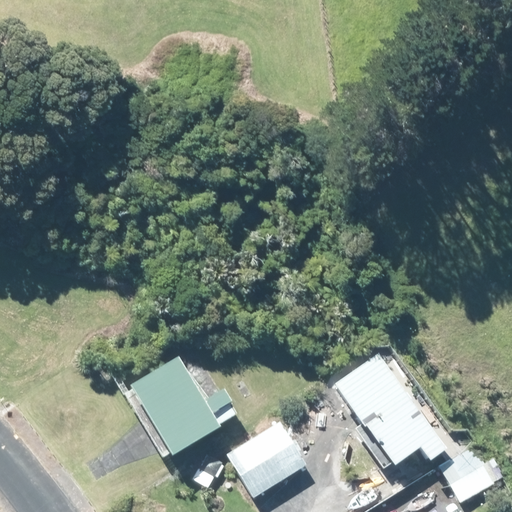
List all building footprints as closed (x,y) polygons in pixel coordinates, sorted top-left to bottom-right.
[(420,350),(429,343),(422,334),(413,342),(420,350)] [(423,463),(440,451),(373,356),(328,387),(385,469),(400,459),(413,450),(423,463)] [(209,430),(228,418),(214,394),(194,407),(168,362),(122,389),(119,391),(136,420),(157,455),(161,461),(210,431),(209,430)] [(252,497),(300,467),(274,425),(237,447),(222,457),(225,463),(248,499),(252,497)] [(447,486),(482,465),(471,447),(448,461),(436,468),(447,486)] [(216,463),(207,459),(202,456),(199,460),(189,481),(204,488),(216,463)]
